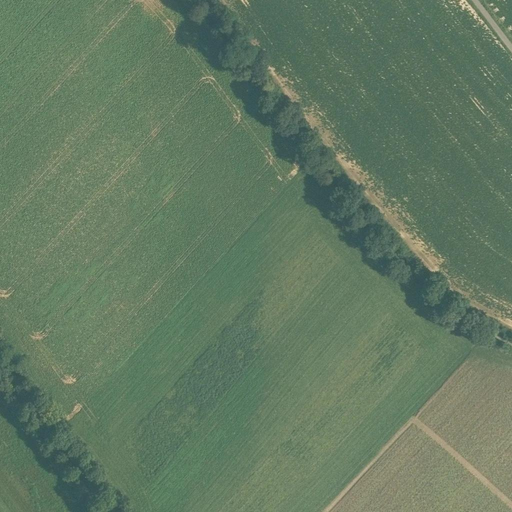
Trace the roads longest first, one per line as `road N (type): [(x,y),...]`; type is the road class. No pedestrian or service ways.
road 1 (track): [(511,345),(444,307),(406,268),(194,0)]
road 2 (unclassified): [(108,511),(0,360)]
